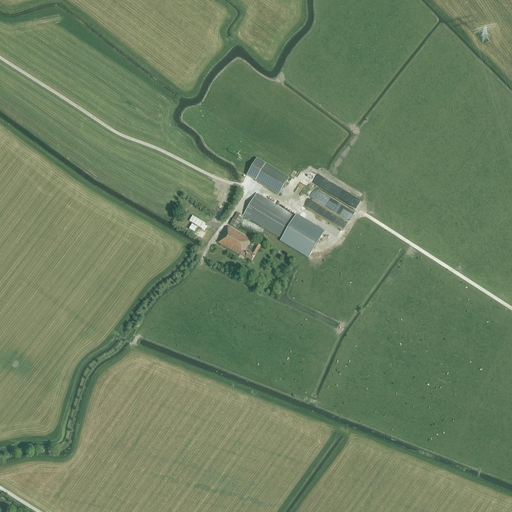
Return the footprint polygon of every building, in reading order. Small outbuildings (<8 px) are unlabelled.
[(266,163),(257,158),(246,175),(255,181),(278,196),(289,178),(266,163)] [(330,187),(330,186),(330,185),(324,181),(321,186),(328,190),(330,187)] [(296,216),(295,217),(256,194),(243,216),(282,239),(281,240),(309,257),(324,232),(296,216)] [(243,216),(240,215),(237,213),(233,219),(240,223),(243,216)] [(203,229),(205,224),(195,218),(192,223),(197,226),(196,227),(194,226),(191,231),(197,234),(200,229),(197,227),(198,227),(203,229)] [(251,240),(240,233),(228,227),(225,232),(224,232),(218,243),(240,255),(240,254),(252,261),(261,245),(257,243),(252,252),(246,249),(251,240)]
